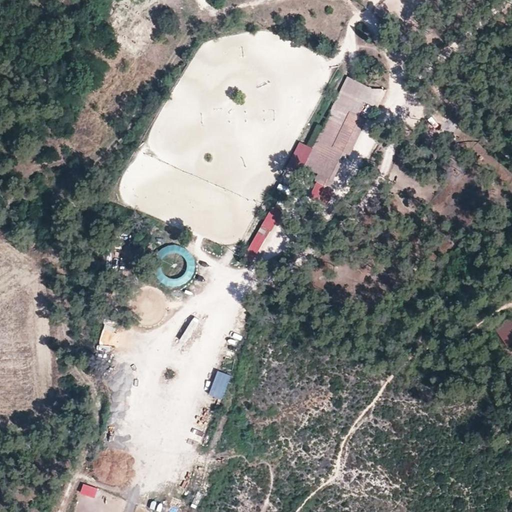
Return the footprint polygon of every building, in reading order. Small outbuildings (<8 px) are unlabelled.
[(310,159),(306,166),(321,173),(334,179),(346,153),(343,152),(367,102),(379,108),(387,89),(372,88),(351,78),(335,108),(310,159)] [(452,118),(447,121),(453,131),(458,128),(452,118)] [(334,179),(321,173),(317,182),(331,188),(335,180),(334,179)] [(277,192),(290,197),(292,191),(279,186),(277,192)] [(255,265),(282,212),(271,207),(245,259),(255,265)] [(128,254),(136,256),(139,244),(131,242),(128,254)] [(498,331),(508,345),(511,341),(511,320),(498,331)] [(113,342),(118,324),(108,321),(102,339),(113,342)]
